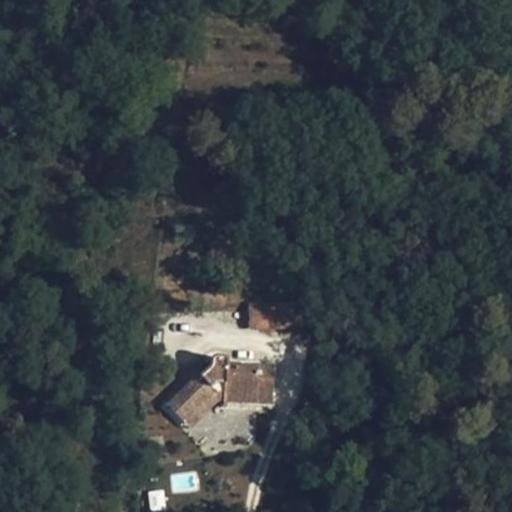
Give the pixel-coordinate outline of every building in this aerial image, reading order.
[(178,244),(193,239),(188,223),(173,228),(178,244)] [(277,274),(238,281),(242,304),(281,296),(277,274)] [(242,304),(238,281),(225,284),(229,306),(242,304)] [(252,367),(258,379),(270,373),(260,340),(241,346),(226,341),(217,345),(209,357),(210,364),(176,400),(191,413),(219,385),(252,367)] [(224,394),(258,379),(252,367),(219,385),(191,413),(199,420),(224,394)] [(170,472),(170,492),(198,492),(198,472),(170,472)] [(148,490),(150,511),(166,509),(164,489),(148,490)]
